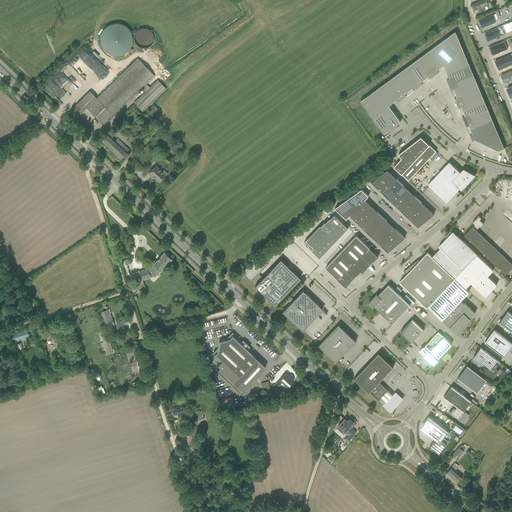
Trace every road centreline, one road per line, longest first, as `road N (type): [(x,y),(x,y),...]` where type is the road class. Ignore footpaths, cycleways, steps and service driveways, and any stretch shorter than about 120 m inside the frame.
road 1 (secondary): [(365,418),(0,72)]
road 2 (track): [(91,159),(88,176),(196,511)]
road 3 (unclassified): [(346,304),(497,170)]
road 4 (unclassified): [(389,145),(421,119),(497,170)]
road 5 (track): [(0,333),(124,291)]
road 6 (unclassified): [(511,285),(434,387)]
road 7 (residential): [(511,119),(465,0)]
road 8 (track): [(339,393),(304,511)]
road 9 (unclassified): [(434,387),(346,304)]
